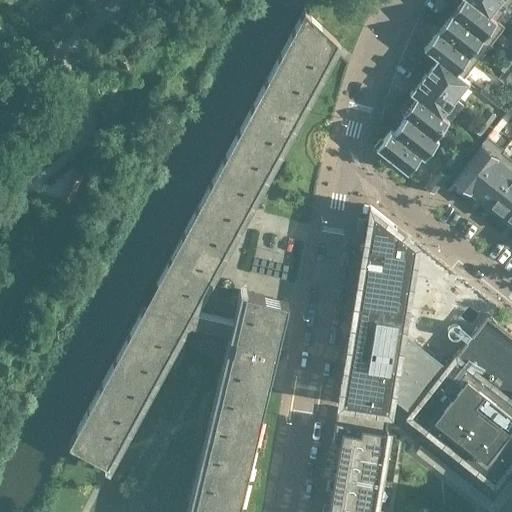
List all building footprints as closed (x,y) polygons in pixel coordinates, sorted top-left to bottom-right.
[(502,29),(466,0),(461,0),(450,15),(489,46),(502,29)] [(509,6),(501,0),(466,0),(502,29),(504,27),(497,22),(509,6)] [(194,306),(337,42),(304,11),(155,285),(194,306)] [(489,46),(450,15),(437,31),(476,62),(489,46)] [(476,62),(437,31),(424,48),(468,83),(469,82),(463,78),(476,62)] [(468,83),(424,48),(423,49),(436,59),(423,75),(462,105),(463,105),(455,99),(468,83)] [(503,72),(511,62),(504,56),(496,66),(503,72)] [(462,105),(423,75),(410,92),(448,123),(462,105)] [(497,93),(486,85),(480,92),(490,100),(497,93)] [(447,122),(448,123),(410,92),(409,93),(416,97),(402,114),(437,141),(438,140),(435,138),(447,122)] [(507,101),(497,93),(490,100),(501,109),(507,101)] [(488,125),(496,115),(488,109),(480,119),(488,125)] [(437,141),(402,114),(405,117),(393,132),(390,130),(389,131),(420,156),(423,159),(437,141)] [(479,136),(488,125),(480,119),(472,130),(479,136)] [(420,156),(389,131),(382,140),(376,148),(381,152),(380,152),(407,173),(420,156)] [(468,192),(503,149),(487,136),(452,180),(454,181),(455,181),(468,191),(467,191),(468,192)] [(461,159),(469,149),(461,143),(453,153),(461,159)] [(486,203),(511,170),(511,159),(502,152),(504,150),(503,149),(468,192),(469,193),(471,191),(486,203)] [(452,169),(461,159),(453,153),(445,163),(452,169)] [(433,194),(447,176),(438,169),(424,186),(433,194)] [(503,216),(511,203),(511,170),(486,203),(503,216)] [(511,223),(511,203),(503,216),(511,223)] [(493,483),(511,459),(511,334),(486,314),(447,365),(403,330),(417,244),(370,207),(338,404),(389,412),(392,396),(411,411),(407,415),(493,483)] [(237,511),(267,385),(277,346),(271,344),(275,331),(280,332),(287,301),(245,291),(237,321),(182,308),(179,322),(234,335),(191,511),(237,511)] [(107,467),(182,329),(143,308),(68,446),(107,467)] [(372,511),(381,459),(381,458),(385,438),(388,418),(338,410),(337,410),(332,443),(339,444),(337,451),(337,452),(330,494),(330,495),(328,509),(327,511),(372,511)]
